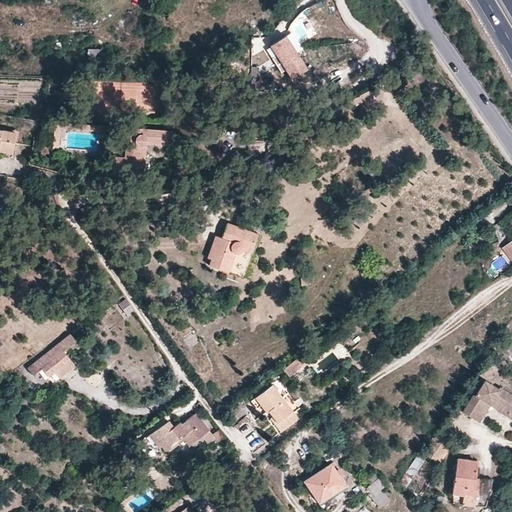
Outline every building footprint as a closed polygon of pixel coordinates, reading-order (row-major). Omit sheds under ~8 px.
[(313,9),(306,12),(309,19),(316,16),(313,9)] [(268,71),(297,53),(285,36),(270,46),(276,56),(268,61),(271,66),(266,69),(268,71)] [(308,69),(297,53),(268,71),(270,74),(275,71),(277,76),(286,70),(292,80),(308,69)] [(135,102),(136,114),(157,113),(155,80),(122,82),(123,103),(135,102)] [(105,125),(54,121),(53,145),(59,146),(61,127),(105,131),(105,125)] [(171,130),(126,128),(125,157),(115,157),(114,172),(144,174),(145,161),(140,161),(141,142),(147,143),(170,144),(171,130)] [(0,150),(13,153),(15,141),(11,141),(13,132),(0,129),(0,150)] [(212,258),(210,265),(243,277),(258,233),(227,222),(221,238),(225,239),(223,245),(213,241),(206,257),(212,258)] [(215,235),(213,241),(223,245),(225,239),(221,238),(215,235)] [(309,284),(309,277),(300,276),(300,284),(309,284)] [(126,298),(120,304),(128,316),(135,311),(126,298)] [(193,331),(182,337),(187,346),(197,340),(193,331)] [(70,332),(28,367),(34,375),(42,368),(49,376),(55,371),(62,379),(77,366),(64,350),(76,340),(70,332)] [(300,355),(284,368),(289,374),(305,361),(300,355)] [(498,388),(485,380),(476,393),(474,392),(462,411),(473,418),(485,400),(488,402),(492,401),(494,398),(511,409),(507,415),(511,417),(511,394),(500,386),(498,388)] [(268,411),(272,416),(283,429),(298,418),(272,384),(252,400),(257,407),(260,405),(266,413),(268,411)] [(511,409),(494,398),(492,401),(488,402),(485,400),(473,418),(479,421),(490,404),(507,415),(511,409)] [(183,423),(178,427),(176,424),(173,426),(168,420),(155,430),(160,437),(157,439),(162,445),(165,449),(184,435),(189,443),(201,435),(205,439),(207,443),(214,437),(196,413),(183,423)] [(280,432),(283,429),(272,416),(270,417),(280,432)] [(155,430),(148,435),(153,443),(155,441),(159,447),(162,445),(157,439),(160,437),(155,430)] [(193,448),(205,439),(201,435),(189,443),(193,448)] [(404,483),(407,486),(425,460),(418,455),(406,472),(403,478),(402,479),(402,481),(403,482),(404,483)] [(454,502),(475,505),(478,477),(476,477),(478,461),(458,459),(452,493),(455,494),(454,502)] [(339,468),(334,461),(331,463),(305,480),(319,501),(345,484),(341,477),(336,470),(339,468)] [(379,477),(368,486),(376,495),(372,498),(380,507),(390,498),(383,490),(387,487),(379,477)] [(492,479),(478,477),(475,505),(486,505),(491,492),(492,479)] [(263,495),(255,501),(259,508),(263,505),(267,511),(273,508),(263,495)]
